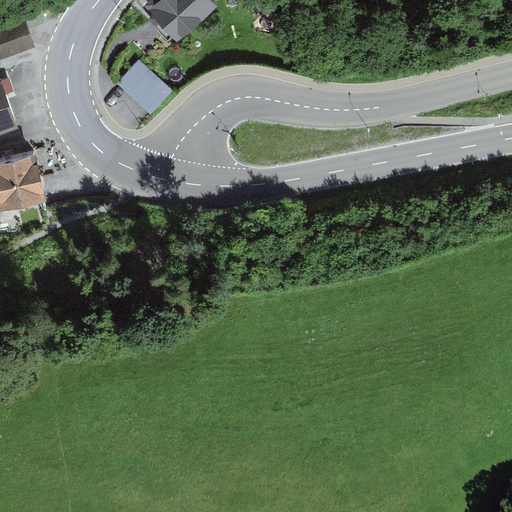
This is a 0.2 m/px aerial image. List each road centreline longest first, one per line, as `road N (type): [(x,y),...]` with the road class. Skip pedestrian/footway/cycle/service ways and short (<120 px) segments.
road 1 (tertiary): [(511,77),(376,109),(232,102),(181,140),(165,180)]
road 2 (tertiary): [(165,180),(252,187),(511,140)]
road 3 (tertiary): [(98,0),(68,66),(77,122),(112,162),(165,180)]
